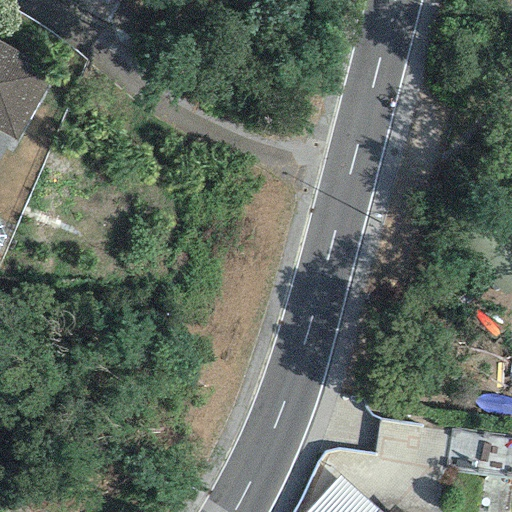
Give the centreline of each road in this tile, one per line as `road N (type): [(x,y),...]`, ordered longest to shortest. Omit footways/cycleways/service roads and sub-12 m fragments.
road 1 (tertiary): [(232,511),(301,351),(393,0)]
road 2 (unknown): [(345,191),(272,145),(198,121),(44,16),(7,0)]
